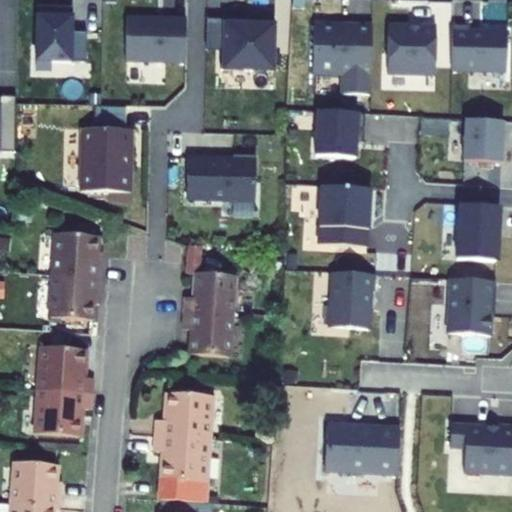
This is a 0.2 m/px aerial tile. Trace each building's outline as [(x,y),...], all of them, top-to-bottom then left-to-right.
[(72,1),(43,0),(37,0),(35,55),(85,56),(86,26),(71,26),(72,1)] [(147,12),(126,11),(125,55),(185,57),(186,13),(173,13),(173,15),(147,15),(147,12)] [(224,14),(206,14),(205,44),(221,45),(221,42),(223,43),(224,18),(224,14)] [(274,16),(252,15),(251,19),(224,18),(223,43),(221,42),(221,45),(220,66),(273,67),(274,16)] [(344,21),(314,20),(313,70),(342,71),(342,91),(370,92),(372,22),(355,22),(355,25),(344,25),(344,21)] [(437,25),(389,23),(387,70),(435,72),(437,25)] [(470,25),(453,24),(451,67),(506,69),(508,29),(470,28),(470,25)] [(0,146),(18,147),(19,91),(0,90),(0,146)] [(365,111),(318,108),(315,153),(355,155),(357,127),(364,127),(365,111)] [(503,120),(465,117),(463,158),(501,161),(503,120)] [(129,187),(131,124),(81,122),(79,185),(129,187)] [(187,153),(185,196),(254,198),(255,152),(233,152),(232,155),(187,153)] [(370,187),(321,184),(317,241),(366,244),(370,187)] [(499,205),(458,202),(455,257),(494,260),(499,205)] [(51,239),(49,276),(99,278),(101,256),(94,257),(94,240),(51,239)] [(374,272),(331,270),(327,325),(367,327),(370,289),(373,290),(374,272)] [(183,296),(182,315),(228,317),(231,277),(194,275),(192,297),(183,296)] [(49,276),(45,321),(86,324),(88,308),(97,308),(99,278),(49,276)] [(494,280),(449,277),(445,332),(487,335),(490,297),(493,297),(494,280)] [(188,332),(187,358),(226,361),(228,317),(182,315),(181,331),(188,332)] [(36,351),(33,391),(90,395),(91,378),(75,378),(77,354),(36,351)] [(33,391),(29,432),(72,436),(74,413),(88,414),(90,395),(33,391)] [(152,421),(151,436),(207,439),(211,399),(168,397),(164,422),(152,421)] [(511,476),(511,426),(465,424),(464,473),(511,476)] [(162,454),(160,480),(203,482),(207,439),(151,436),(150,453),(162,454)] [(6,460),(3,501),(54,505),(56,478),(49,477),(50,463),(6,460)] [(3,501),(2,511),(53,511),(54,505),(3,501)]
